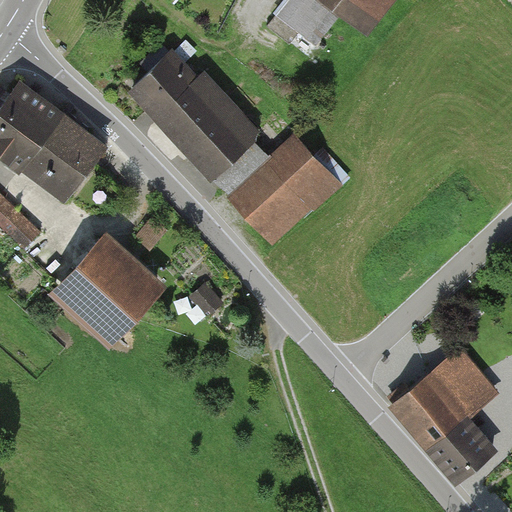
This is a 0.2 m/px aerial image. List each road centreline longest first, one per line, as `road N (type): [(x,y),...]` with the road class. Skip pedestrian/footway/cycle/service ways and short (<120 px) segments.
road 1 (residential): [(5,30),(98,110),(343,377)]
road 2 (residential): [(343,377),(511,222)]
road 3 (track): [(330,511),(291,399),(269,293)]
road 4 (residential): [(343,377),(461,511)]
